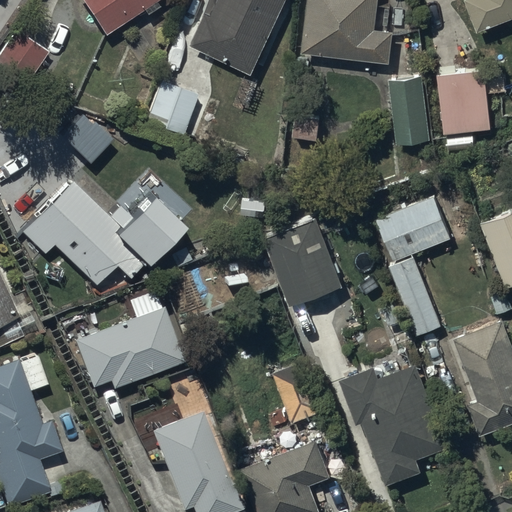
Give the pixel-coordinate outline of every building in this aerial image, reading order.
[(78,0),(103,36),(156,0),(78,0)] [(285,0),(216,0),(210,15),(203,12),(187,47),(249,75),(285,0)] [(306,0),(301,54),(390,64),(393,31),(376,29),(378,0),(306,0)] [(511,0),(464,0),(477,33),(511,20),(511,0)] [(47,54),(12,29),(0,45),(0,70),(24,87),(47,54)] [(483,71),(436,75),(443,136),(490,130),(483,71)] [(422,76),(387,80),(395,145),(429,141),(422,76)] [(195,95),(157,81),(142,122),(180,136),(195,95)] [(319,117),(293,115),(292,140),(318,141),(319,117)] [(405,151),(386,152),(387,176),(406,176),(405,151)] [(302,167),(281,166),(279,209),(300,210),(302,167)] [(69,181),(18,232),(42,254),(51,245),(93,286),(97,282),(97,283),(96,284),(97,285),(97,286),(97,287),(97,288),(97,289),(98,290),(99,291),(100,292),(101,293),(102,293),(103,294),(104,294),(105,295),(106,295),(107,295),(108,295),(109,294),(110,294),(111,294),(112,293),(113,293),(114,292),(114,291),(115,291),(115,290),(116,289),(116,288),(117,288),(117,287),(117,286),(117,285),(117,284),(117,283),(117,282),(117,281),(116,280),(116,279),(115,278),(115,277),(114,277),(113,276),(112,275),(111,275),(110,274),(109,274),(108,274),(106,274),(114,267),(127,280),(139,265),(145,271),(181,230),(173,224),(177,219),(157,199),(152,202),(144,197),(127,215),(115,202),(104,215),(69,181)] [(433,195),(375,218),(392,261),(450,239),(433,195)] [(511,211),(479,224),(503,287),(511,283),(511,211)] [(262,239),(288,306),(341,286),(315,218),(262,239)] [(0,345),(35,329),(0,255),(0,345)] [(413,256),(388,266),(415,336),(440,326),(413,256)] [(184,362),(163,306),(72,340),(89,389),(108,382),(110,389),(184,362)] [(511,345),(502,320),(452,340),(476,401),(466,405),(479,436),(511,423),(511,345)] [(48,491),(36,459),(59,450),(48,421),(39,425),(26,392),(47,384),(34,352),(0,365),(0,492),(6,507),(48,491)] [(304,360),(271,373),(291,423),(324,411),(304,360)] [(373,367),(338,380),(356,426),(360,425),(384,487),(422,472),(417,460),(448,448),(416,364),(378,379),(373,367)] [(200,411),(149,432),(181,511),(189,507),(190,511),(235,511),(240,510),(200,411)] [(315,439),(239,469),(254,511),(320,511),(310,486),(331,478),(315,439)] [(99,511),(96,502),(80,507),(79,504),(70,507),(71,511),(67,511),(99,511)]
